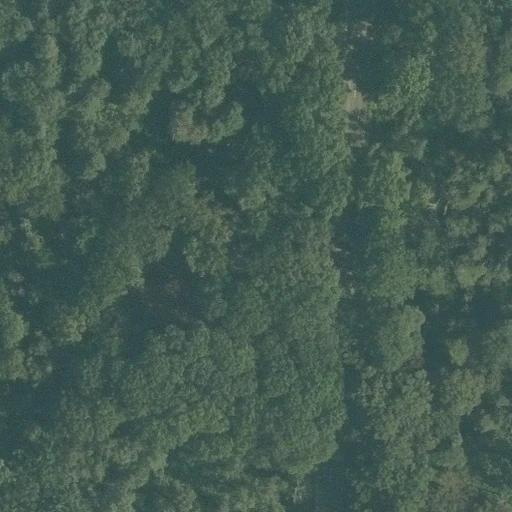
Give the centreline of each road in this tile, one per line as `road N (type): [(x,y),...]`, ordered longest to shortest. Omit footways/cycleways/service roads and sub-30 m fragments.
road 1 (secondary): [(359,35),(331,511)]
road 2 (unclassified): [(359,35),(400,27),(511,62)]
road 3 (unclassified): [(359,35),(239,0)]
